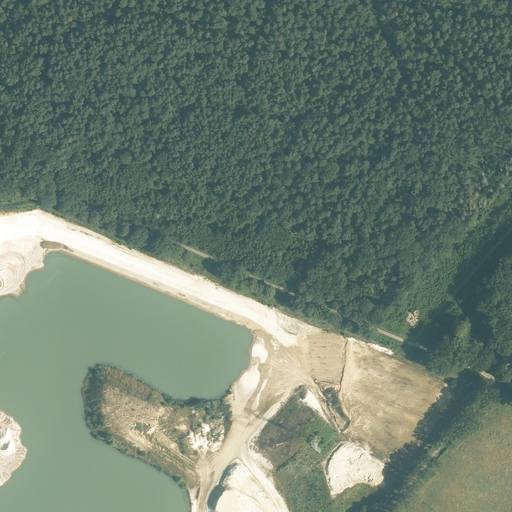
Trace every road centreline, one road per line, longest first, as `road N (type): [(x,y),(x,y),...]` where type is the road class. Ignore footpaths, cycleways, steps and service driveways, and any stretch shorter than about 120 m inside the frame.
road 1 (track): [(344,316),(357,226),(419,116),(369,0)]
road 2 (track): [(344,316),(60,195)]
road 3 (unclassified): [(384,511),(495,377)]
road 4 (track): [(477,371),(344,316)]
